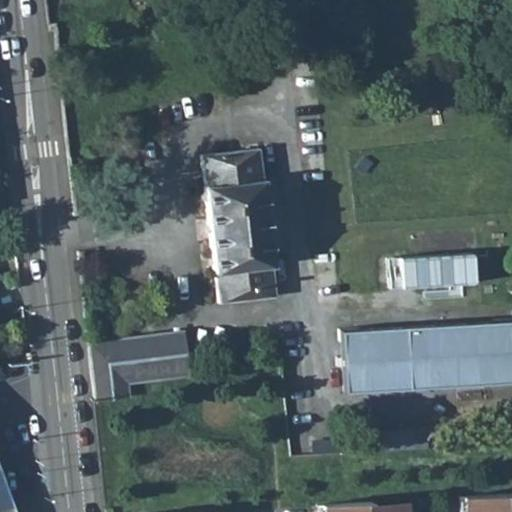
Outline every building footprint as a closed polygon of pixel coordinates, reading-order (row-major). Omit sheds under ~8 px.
[(198,155),(217,303),(275,296),(256,148),(198,155)] [(511,364),(509,320),(340,331),(341,357),(342,366),(343,392),(511,381),(511,364)] [(189,375),(183,331),(87,342),(94,399),(127,395),(126,383),(189,375)] [(361,450),(427,446),(425,428),(360,432),(361,450)] [(14,511),(0,473),(0,511),(14,511)] [(510,492),(461,495),(462,511),(511,511),(511,496),(511,497),(510,492)] [(370,501),(320,504),(320,511),(401,511),(401,504),(370,506),(370,501)]
